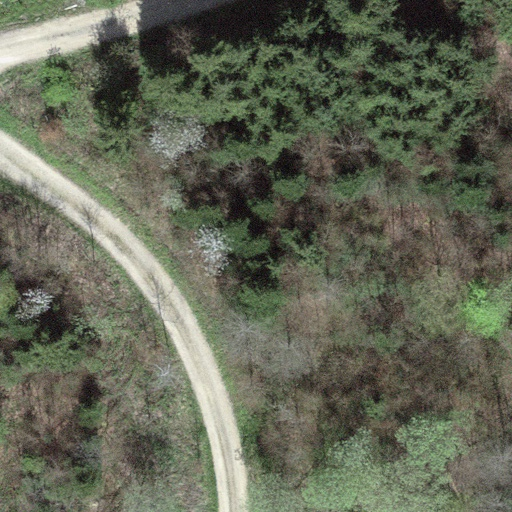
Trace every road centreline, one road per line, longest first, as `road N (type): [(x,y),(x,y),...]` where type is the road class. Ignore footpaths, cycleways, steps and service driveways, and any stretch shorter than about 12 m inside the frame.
road 1 (track): [(232,511),(226,434),(171,303),(118,236),(0,150)]
road 2 (track): [(171,0),(0,51)]
